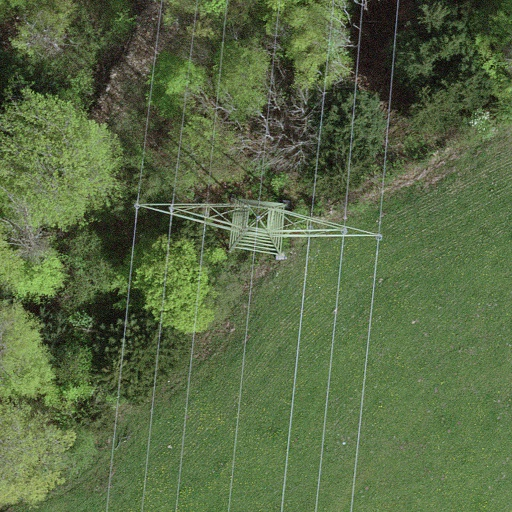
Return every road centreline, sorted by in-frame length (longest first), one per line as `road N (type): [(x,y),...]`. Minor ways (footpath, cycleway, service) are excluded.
road 1 (track): [(176,0),(51,238),(0,398)]
road 2 (track): [(511,369),(355,393),(168,511)]
